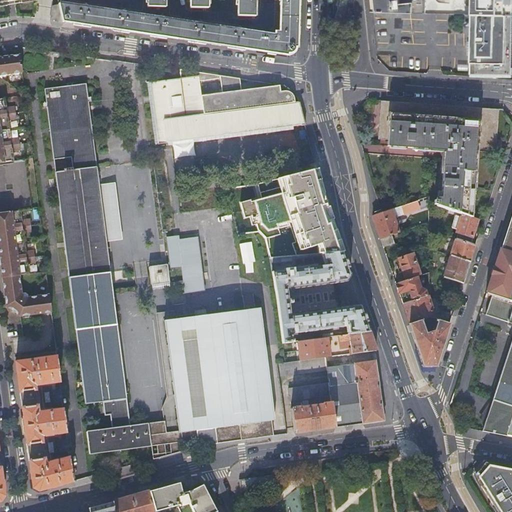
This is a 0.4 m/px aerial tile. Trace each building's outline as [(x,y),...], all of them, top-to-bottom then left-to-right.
[(296,45),(296,0),(279,0),(279,35),(241,29),(238,26),(235,28),(202,24),(199,21),(195,23),(163,18),(163,17),(160,15),(157,17),(126,13),(126,12),(123,10),(120,11),(119,12),(87,7),(84,4),(80,6),(63,3),(58,3),(58,4),(52,6),(49,19),(62,21),(286,54),(296,45)] [(236,0),(236,15),(254,15),(254,0),(255,0),(254,0),(236,0)] [(370,0),(372,12),(413,13),(413,0),(370,0)] [(413,0),(413,13),(426,13),(425,0),(413,0)] [(511,0),(471,0),(471,14),(511,14),(511,0)] [(511,50),(511,14),(471,14),(470,70),(511,73),(511,50)] [(373,56),(387,72),(397,63),(383,47),(373,56)] [(0,75),(21,73),(19,55),(0,57),(0,75)] [(263,86),(240,89),(239,77),(197,71),(179,68),(180,77),(172,78),(159,80),(149,81),(149,82),(157,142),(156,142),(157,143),(180,140),(304,124),(304,121),(299,101),(294,102),(293,98),(292,94),(289,91),(287,90),(284,90),(279,90),(278,84),(263,86)] [(53,162),(71,160),(90,158),(95,157),(86,87),(44,93),(53,162)] [(0,109),(13,108),(13,107),(5,107),(4,98),(0,98),(0,109)] [(461,213),(471,216),(475,147),(490,148),(492,120),(477,120),(478,112),(478,110),(383,103),(382,120),(380,135),(387,135),(386,144),(443,148),(440,197),(435,197),(435,200),(433,200),(433,203),(435,203),(435,205),(461,213)] [(13,108),(0,109),(0,138),(9,138),(7,121),(15,120),(13,108)] [(492,113),(478,112),(477,120),(492,120),(492,113)] [(9,138),(0,138),(0,162),(12,161),(11,152),(19,151),(17,138),(9,139),(9,138)] [(71,160),(73,172),(97,169),(95,157),(90,158),(71,160)] [(13,206),(26,203),(27,192),(24,183),(25,166),(24,162),(18,162),(0,165),(0,196),(2,206),(13,206)] [(84,404),(103,402),(127,399),(124,381),(117,325),(106,243),(99,187),(97,169),(73,172),(55,175),(84,404)] [(124,241),(117,185),(99,187),(106,243),(124,241)] [(264,237),(269,258),(278,257),(277,243),(279,242),(278,237),(292,235),(294,255),(342,251),(321,189),(255,198),(255,204),(242,205),(241,202),(239,202),(240,206),(239,206),(245,232),(258,231),(264,237)] [(379,237),(390,234),(397,232),(392,217),(418,209),(415,200),(381,212),(376,214),(372,215),(379,237)] [(511,209),(500,247),(511,251),(511,209)] [(0,231),(29,228),(28,219),(20,220),(19,211),(0,213),(0,231)] [(456,228),(453,237),(455,237),(470,242),(477,218),(471,216),(461,213),(460,216),(455,214),(451,227),(456,228)] [(0,259),(33,256),(32,252),(24,253),(22,234),(30,233),(29,228),(0,231),(0,259)] [(169,263),(180,262),(184,288),(203,286),(196,233),(166,237),(169,263)] [(379,237),(382,246),(393,243),(390,234),(379,237)] [(449,254),(469,260),(474,244),(470,242),(455,237),(449,254)] [(511,251),(500,247),(485,291),(491,293),(511,300),(511,251)] [(276,294),(282,341),(293,340),(292,338),(291,338),(290,332),(346,325),(347,333),(368,330),(359,304),(290,313),(287,288),(346,281),(349,274),(342,251),(294,255),(278,257),(269,258),(270,262),(293,260),(294,270),(271,273),(276,294)] [(404,279),(415,275),(419,274),(412,251),(396,257),(404,279)] [(460,281),(462,282),(469,260),(449,254),(443,275),(447,277),(460,281)] [(0,271),(2,287),(20,285),(19,276),(27,275),(26,266),(34,264),(33,256),(0,259),(0,271)] [(169,283),(167,261),(148,263),(151,286),(169,283)] [(394,282),(401,302),(425,294),(424,289),(419,287),(415,275),(404,279),(394,282)] [(457,288),(460,281),(447,277),(444,284),(457,288)] [(18,318),(51,314),(48,296),(26,298),(26,295),(23,294),(21,294),(20,285),(2,287),(5,306),(18,318)] [(511,300),(491,293),(485,313),(507,321),(507,322),(508,322),(508,321),(511,322),(511,337),(500,372),(486,417),(485,417),(481,430),(508,435),(511,435),(511,300)] [(435,318),(433,312),(427,294),(425,294),(401,302),(408,322),(420,319),(428,316),(435,318)] [(259,305),(164,316),(177,433),(182,433),(183,443),(187,443),(198,441),(199,446),(215,442),(217,442),(216,431),(220,431),(220,425),(234,424),(236,440),(274,434),(259,305)] [(435,365),(449,322),(436,318),(433,326),(430,327),(431,329),(424,331),(420,319),(408,322),(422,365),(435,365)] [(142,379),(135,323),(117,325),(124,381),(142,379)] [(351,353),(375,350),(368,330),(347,333),(338,334),(340,347),(350,346),(351,353)] [(326,336),(296,339),(299,360),(325,357),(325,356),(329,356),(326,336)] [(38,490),(71,481),(68,457),(44,463),(42,458),(39,435),(65,431),(62,408),(37,411),(33,384),(59,380),(56,356),(15,361),(22,416),(21,416),(23,435),(25,434),(30,479),(31,486),(38,490)] [(327,369),(326,366),(325,357),(299,360),(284,362),(278,362),(280,375),(327,369)] [(328,382),(334,426),(382,419),(374,360),(326,366),(327,369),(328,382)] [(294,431),(334,426),(328,382),(288,387),(294,431)] [(127,399),(103,402),(104,415),(109,415),(111,428),(130,426),(127,399)] [(130,426),(111,428),(85,431),(88,454),(150,447),(148,424),(130,426)] [(216,431),(217,442),(236,440),(234,424),(220,425),(220,431),(216,431)] [(494,511),(511,511),(511,479),(508,474),(510,466),(477,460),(467,472),(471,479),(494,511)] [(247,479),(248,486),(256,485),(255,481),(255,477),(247,479)] [(178,483),(148,491),(153,511),(177,505),(178,506),(176,507),(178,511),(215,511),(202,485),(189,491),(181,493),(178,483)] [(153,511),(148,491),(112,501),(113,511),(153,511)] [(113,511),(112,501),(88,508),(87,508),(87,509),(88,509),(87,511),(113,511)]
